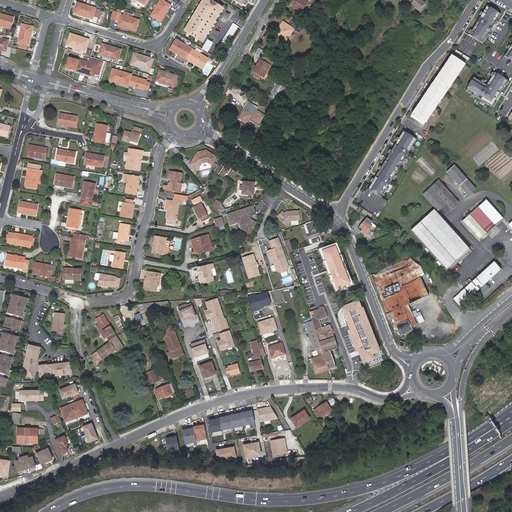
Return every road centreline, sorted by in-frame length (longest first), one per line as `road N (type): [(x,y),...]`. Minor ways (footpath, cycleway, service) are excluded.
road 1 (motorway): [(504,426),(355,492),(256,501),(126,485),(49,511)]
road 2 (secondary): [(401,395),(330,386),(260,391),(201,406),(117,443)]
road 3 (residential): [(336,215),(475,0)]
road 4 (motorway): [(504,426),(350,511)]
road 5 (residential): [(336,215),(394,351),(412,364)]
road 6 (motorway): [(379,511),(511,438)]
road 7 (residential): [(79,304),(78,346),(117,443)]
road 8 (residential): [(224,145),(336,215)]
road 9 (secondary): [(117,443),(0,495)]
road 10 (residential): [(165,142),(136,260)]
